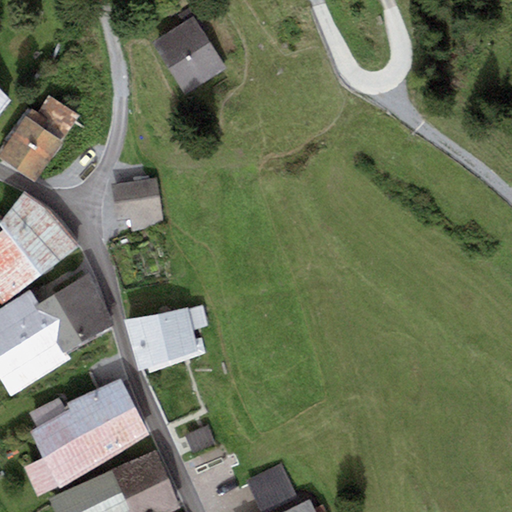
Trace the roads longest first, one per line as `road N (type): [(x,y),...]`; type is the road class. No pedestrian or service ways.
road 1 (residential): [(200,511),(127,360),(94,237),(72,210)]
road 2 (unclassified): [(72,210),(110,158),(120,110),(102,4)]
road 3 (track): [(385,83),(423,126),(511,197)]
